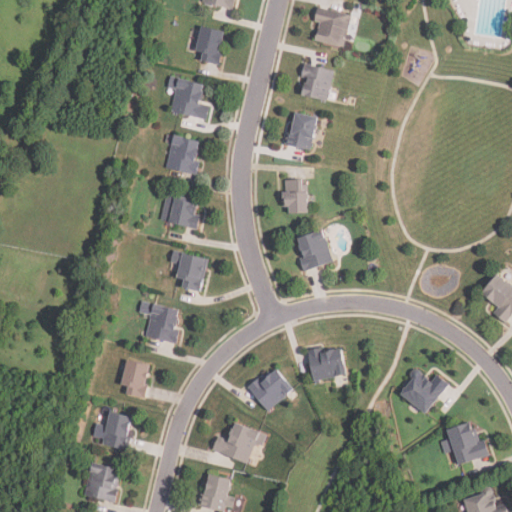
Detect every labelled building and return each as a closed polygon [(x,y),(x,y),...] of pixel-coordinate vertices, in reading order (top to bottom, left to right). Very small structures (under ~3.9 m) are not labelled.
[(234,0),(204,0),(204,4),(233,9),(234,0)] [(344,48),(352,16),(321,8),(313,40),(344,48)] [(225,30),(201,27),(197,60),(221,63),(225,30)] [(300,95),(327,101),(335,71),(307,64),(300,95)] [(201,103),(205,84),(171,77),(168,90),(176,91),(172,112),(208,119),(211,105),(201,103)] [(311,150),(318,116),(295,112),(288,145),(311,150)] [(167,168),(196,174),(203,142),(174,135),(167,168)] [(307,180),(285,180),(285,213),(307,213),(307,180)] [(200,199),(175,196),(171,225),(196,228),(200,199)] [(296,238),(305,270),(333,263),(324,231),(296,238)] [(208,259),(175,253),(174,262),(180,263),(177,279),(183,280),(182,288),(202,292),(208,259)] [(499,308),(494,313),(505,323),(511,315),(511,285),(500,274),(482,292),(499,308)] [(176,343),(183,310),(154,304),(147,337),(176,343)] [(346,376),(342,347),(310,351),(313,380),(346,376)] [(121,392),(146,396),(151,365),(127,360),(121,392)] [(268,411),(294,390),(275,367),(249,388),(268,411)] [(448,382),(436,375),(433,380),(416,370),(400,395),(428,413),(448,382)] [(134,417),(111,412),(103,445),(127,450),(134,417)] [(214,450),(248,464),(256,446),(262,448),(267,435),(235,423),(228,441),(219,437),(214,450)] [(444,443),(446,453),(456,451),(459,464),(490,456),(486,440),(477,442),(472,423),(448,429),(451,441),(444,443)] [(115,502),(122,470),(93,463),(85,495),(115,502)] [(233,480),(211,473),(201,504),(227,511),(231,511),(235,499),(228,497),(233,480)] [(464,497),(468,511),(508,511),(506,505),(498,507),(493,489),(464,497)]
